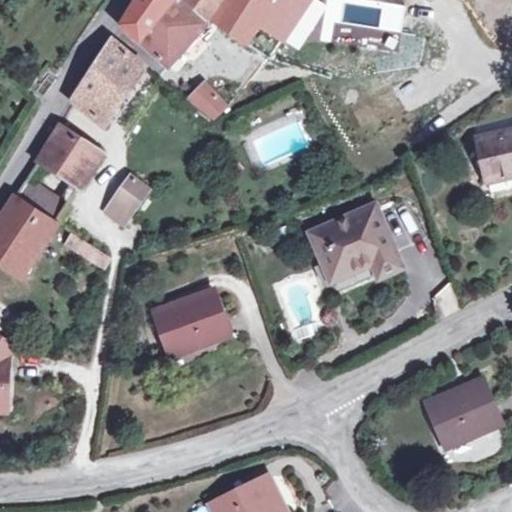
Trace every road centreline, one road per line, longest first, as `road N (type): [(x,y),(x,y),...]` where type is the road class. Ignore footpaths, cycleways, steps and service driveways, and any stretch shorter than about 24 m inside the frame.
road 1 (residential): [(316,408),(152,465),(0,489)]
road 2 (unknown): [(62,484),(117,274),(117,249),(94,204)]
road 3 (residential): [(0,195),(119,0)]
road 4 (residential): [(511,312),(316,408)]
road 5 (residential): [(379,511),(316,408)]
